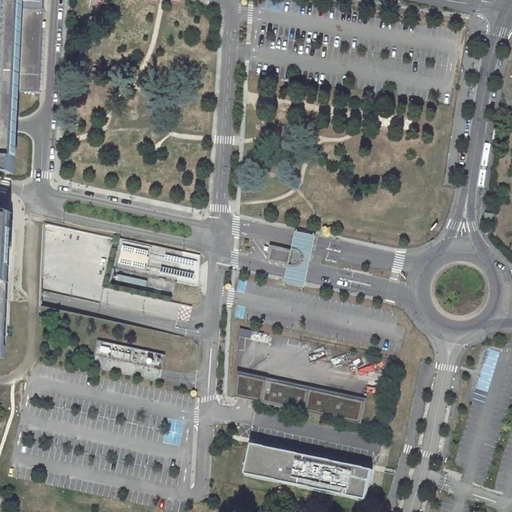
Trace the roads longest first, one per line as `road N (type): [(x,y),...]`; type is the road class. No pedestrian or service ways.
road 1 (unclassified): [(510,0),(487,68),(467,196)]
road 2 (unclassified): [(441,251),(418,277),(422,311),(450,332),(473,330),(492,316)]
